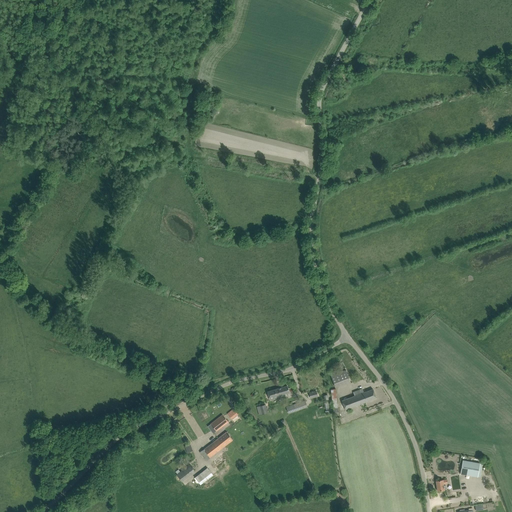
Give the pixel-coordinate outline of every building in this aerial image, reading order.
[(331,376),(335,387),(350,381),(346,370),(341,372),(340,369),(336,371),(337,374),(331,376)] [(268,392),(270,400),(285,396),(284,393),(289,392),(287,386),(268,392)] [(353,392),(354,396),(342,401),(345,410),(376,398),(373,389),(361,393),(359,390),(353,392)] [(286,407),(289,413),(307,407),(305,401),(286,407)] [(257,407),(259,415),(267,413),(265,405),(257,407)] [(235,408),(227,412),(231,419),(238,415),(235,408)] [(211,424),(216,431),(228,422),(223,415),(211,424)] [(204,449),(200,452),(205,460),(210,458),(233,440),(227,431),(204,449)] [(184,445),(187,452),(193,450),(190,444),(184,445)] [(460,474),(478,477),(480,463),(463,460),(460,474)] [(177,475),(182,481),(195,471),(190,465),(177,475)] [(200,485),(213,475),(207,467),(194,477),(200,485)] [(444,486),(444,484),(447,483),(447,479),(443,480),(436,481),(438,491),(444,490),(446,489),(446,485),(444,486)]
